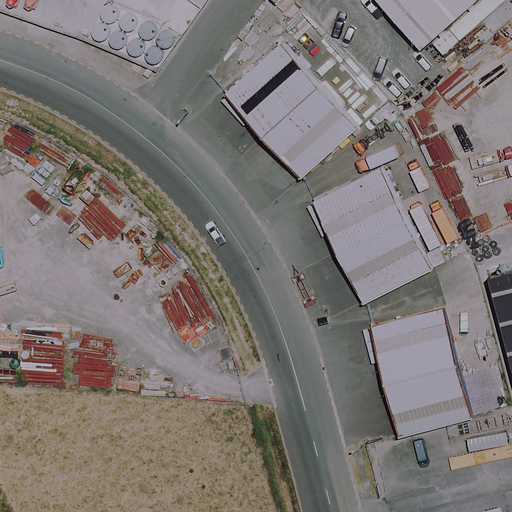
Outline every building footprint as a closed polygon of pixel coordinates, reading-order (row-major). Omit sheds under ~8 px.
[(467,0),(359,0),(408,53),(467,0)] [(343,131),(270,51),(217,99),(290,179),(343,131)] [(365,173),(304,205),(357,306),(418,275),(365,173)] [(511,270),(489,276),(511,366),(511,270)] [(433,309),(360,326),(387,437),(461,420),(433,309)]
